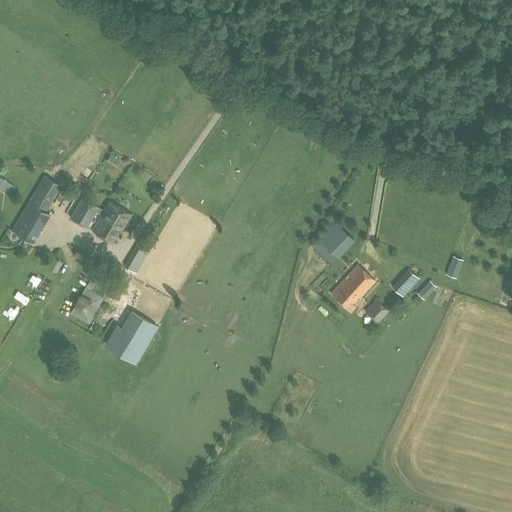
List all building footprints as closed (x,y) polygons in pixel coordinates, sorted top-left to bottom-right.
[(50,213),(46,211),(61,185),(43,174),(11,229),(33,242),(50,213)] [(15,186),(0,177),(0,186),(11,193),(15,186)] [(132,213),(109,199),(103,209),(82,197),(70,217),(84,225),(93,209),(102,214),(92,230),(113,242),(121,228),(122,229),(132,213)] [(331,262),(337,255),(338,256),(355,238),(334,219),(311,243),(331,262)] [(142,235),(138,241),(145,245),(148,239),(142,235)] [(138,241),(124,264),(136,271),(150,248),(145,245),(138,241)] [(446,273),(456,277),(463,258),(453,255),(446,273)] [(356,305),(354,303),(376,279),(358,263),(332,292),(351,310),(356,305)] [(88,283),(95,266),(89,264),(82,281),(88,283)] [(403,295),(420,277),(408,266),(391,284),(403,295)] [(108,274),(96,267),(91,276),(108,286),(111,281),(106,279),(108,274)] [(424,298),(436,285),(430,279),(418,292),(424,298)] [(89,323),(104,297),(86,287),(70,313),(89,323)] [(389,310),(376,297),(366,309),(378,321),(389,310)] [(137,324),(120,314),(102,343),(137,364),(152,339),(135,328),(137,324)]
